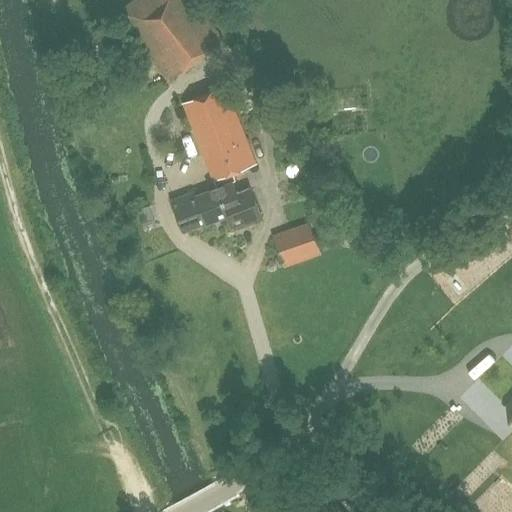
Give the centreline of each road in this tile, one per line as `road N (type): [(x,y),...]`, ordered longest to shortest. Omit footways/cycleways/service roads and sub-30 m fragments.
road 1 (unclassified): [(184,511),(259,469),(297,434),(405,283),(511,207)]
road 2 (track): [(0,148),(14,212),(51,308),(150,511)]
